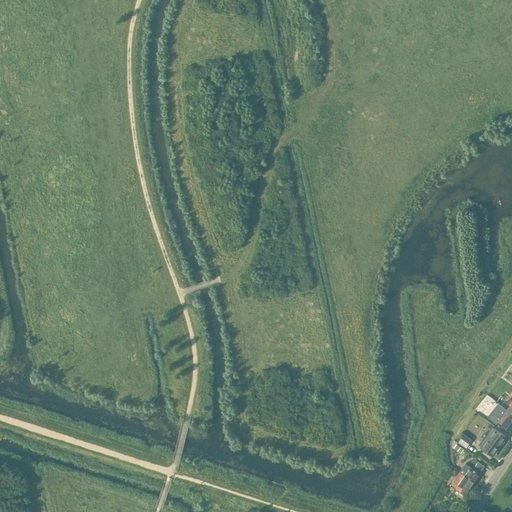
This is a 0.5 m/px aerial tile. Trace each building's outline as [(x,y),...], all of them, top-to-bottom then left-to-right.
[(510,431),(511,429),(511,419),(508,417),(511,413),(506,409),(497,421),(510,431)] [(493,457),(507,437),(493,428),(480,447),(493,457)] [(462,433),(456,441),(466,448),(471,440),(462,433)] [(465,464),(460,472),(474,482),(485,467),(478,462),(478,463),(474,460),(472,460),(468,466),(465,464)] [(465,496),(474,482),(460,472),(450,485),(465,496)]
